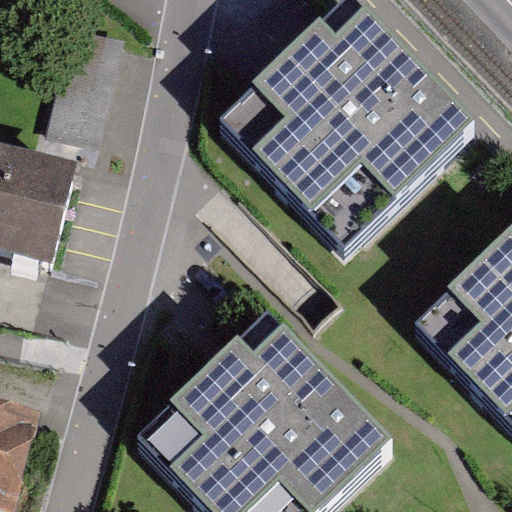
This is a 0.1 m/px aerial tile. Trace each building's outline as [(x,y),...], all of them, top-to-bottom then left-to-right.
[(479,141),(357,14),(229,135),(351,262),(479,141)] [(79,173),(0,153),(0,262),(54,276),(79,173)] [(511,247),(415,339),(511,441),(511,247)] [(349,511),(406,459),(274,321),(137,452),(193,511),(349,511)] [(19,511),(43,422),(0,410),(0,511),(19,511)]
